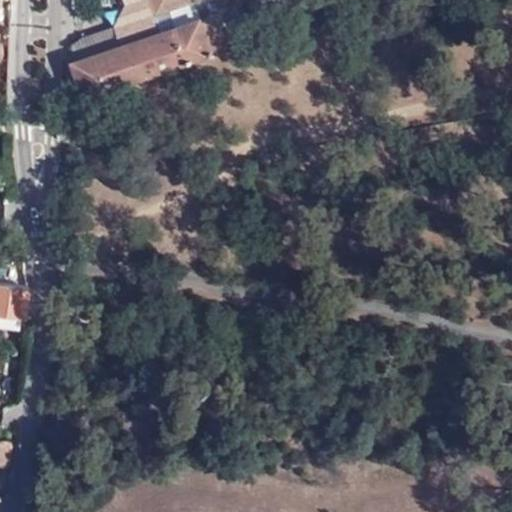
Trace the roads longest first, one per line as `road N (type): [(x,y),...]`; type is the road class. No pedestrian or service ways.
road 1 (residential): [(31,0),(21,149),(38,258),(20,511)]
road 2 (unclassified): [(101,273),(511,341)]
